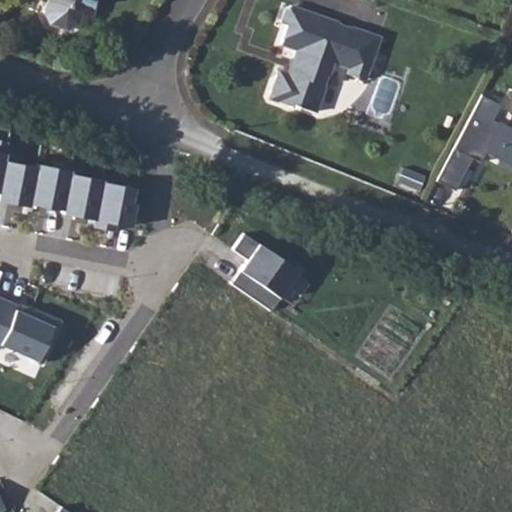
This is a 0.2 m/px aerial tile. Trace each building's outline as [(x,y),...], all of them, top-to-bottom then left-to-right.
[(51,0),(52,0),(51,0),(47,0),(43,13),(48,24),(66,30),(77,25),(81,12),(90,15),(95,0),(51,0)] [(364,80),(380,37),(350,26),(349,28),(337,24),(338,22),(292,6),(284,10),(280,22),(286,25),(280,44),(295,50),(292,58),(296,59),(291,74),(282,72),(276,75),(269,93),(272,100),(290,106),(289,107),(295,109),(296,105),(315,112),(332,63),(348,68),(347,74),(364,80)] [(511,126),(511,128),(496,121),(504,104),(481,92),(437,180),(453,188),(469,155),(478,159),(482,151),(511,165),(511,126)] [(38,170),(6,164),(0,194),(0,202),(32,208),(33,202),(38,170)] [(38,170),(33,202),(66,208),(72,178),(73,171),(39,165),(38,170)] [(423,176),(405,169),(398,188),(416,195),(423,176)] [(106,184),(72,178),(66,208),(65,217),(99,223),(106,184)] [(106,184),(99,223),(132,229),(139,189),(106,184)] [(284,259),(245,234),(235,251),(247,259),(231,284),(270,309),(279,295),(267,288),(284,259)] [(59,324),(0,298),(0,344),(43,362),(59,324)]
